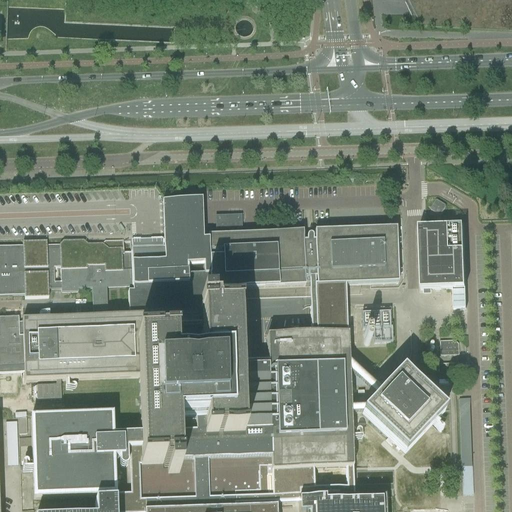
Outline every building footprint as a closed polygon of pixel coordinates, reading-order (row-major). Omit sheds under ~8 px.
[(511,0),(408,0),(410,4),(417,18),(422,28),(511,32),(511,0)] [(23,367),(24,383),(64,382),(65,392),(72,392),(74,387),(72,386),(68,386),(68,382),(137,379),(140,436),(112,437),(111,416),(30,419),(32,469),(29,469),(28,462),(21,462),(21,474),(32,474),(33,501),(87,499),(86,511),(275,511),(276,508),(234,510),(234,505),(298,502),(298,511),(385,511),(385,497),(354,499),(351,442),(362,442),(361,430),(351,430),(350,416),(350,415),(350,410),(350,409),(349,373),(348,362),(347,335),(316,337),(310,337),(266,338),(267,365),(239,366),(237,291),(304,288),(304,287),(304,279),(308,279),(314,279),(315,279),(316,287),(316,288),(346,287),(370,286),(397,285),(397,284),(395,230),(314,233),(314,238),(312,238),(306,238),(302,239),(302,233),(292,234),(234,236),(234,238),(232,238),(231,237),(231,236),(230,235),(229,234),(228,234),(227,234),(226,234),(225,234),(225,235),(224,236),(223,236),(223,237),(223,238),(222,237),(222,236),(202,237),(201,201),(162,203),(163,249),(148,249),(130,250),(130,254),(123,254),(123,242),(104,242),(102,245),(87,245),(83,242),(63,242),(59,246),(46,247),(46,243),(22,244),(22,247),(22,251),(0,252),(0,293),(24,292),(24,297),(24,300),(48,299),(48,291),(61,290),(61,293),(78,293),(77,290),(92,289),(93,319),(21,322),(22,326),(18,326),(18,318),(0,319),(0,389),(0,392),(19,392),(19,367),(23,367)] [(431,211),(432,211),(438,216),(439,216),(440,216),(440,215),(441,215),(445,208),(445,207),(445,206),(445,205),(444,205),(437,201),(436,201),(435,201),(435,202),(431,209),(431,210),(431,211)] [(462,227),(418,229),(420,291),(452,290),(453,310),(465,310),(464,290),(462,227)] [(476,267),(485,267),(485,261),(483,261),(483,255),(476,255),(476,267)] [(389,314),(361,315),(362,331),(372,331),(373,345),(391,344),(391,329),(389,329),(389,314)] [(454,342),(439,343),(440,357),(458,357),(458,352),(458,345),(454,342)] [(382,393),(348,362),(349,373),(376,399),(368,408),(367,409),(350,410),(350,415),(350,416),(361,415),(404,455),(444,412),(434,403),(423,392),(411,382),(402,372),(401,372),(382,393)] [(466,364),(458,365),(458,373),(466,373),(466,364)] [(446,365),(437,365),(437,371),(438,374),(446,374),(454,374),(458,373),(458,365),(456,365),(446,365)] [(458,400),(458,402),(461,468),(462,468),(472,468),(469,400),(458,400)] [(16,424),(5,424),(7,468),(17,468),(16,424)]
